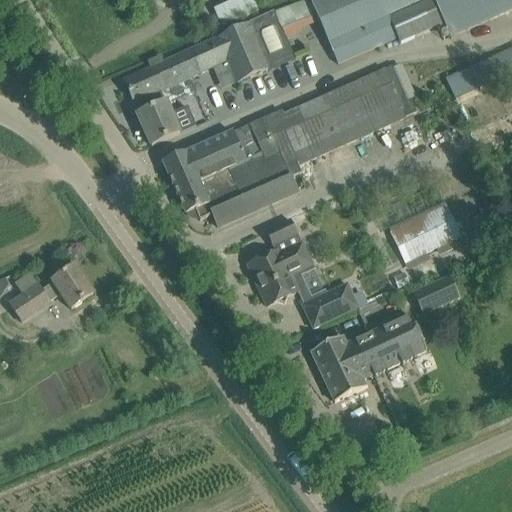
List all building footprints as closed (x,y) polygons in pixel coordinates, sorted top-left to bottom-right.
[(221,27),(256,11),(250,0),(239,0),(221,9),(221,8),(214,11),(221,27)] [(511,0),(327,0),(312,7),(328,44),(338,66),(398,39),(400,44),(446,24),(437,3),(396,21),(395,19),(437,0),(439,0),(456,39),(511,14),(511,0)] [(274,14),(217,40),(227,63),(237,85),(295,60),(274,14)] [(134,105),(136,104),(160,93),(227,63),(217,40),(164,63),(161,57),(147,63),(150,70),(124,81),(134,105)] [(511,50),(483,63),(447,80),(458,104),(459,107),(504,87),(511,83),(511,50)] [(299,167),(416,116),(394,67),(283,117),(281,113),(251,126),(163,165),(185,215),(195,211),(200,222),(212,217),(218,229),(253,213),(253,212),(238,218),(233,207),(235,206),(234,204),(302,175),(299,167)] [(187,108),(171,115),(165,104),(161,106),(159,100),(163,98),(160,93),(136,104),(141,115),(137,116),(151,148),(196,128),(187,108)] [(446,207),(389,234),(404,265),(461,239),(446,207)] [(312,267),(291,222),(265,234),(272,248),(275,247),(278,253),(248,267),(267,308),(278,303),(285,305),(287,299),(298,293),(291,277),(312,267)] [(60,294),(64,301),(71,311),(93,296),(74,268),(52,283),(53,284),(42,292),(38,287),(10,306),(23,325),(51,306),(48,302),(60,294)] [(406,275),(394,280),(399,292),(411,287),(406,275)] [(447,279),(415,294),(425,316),(458,301),(447,279)] [(6,280),(0,282),(0,301),(10,287),(6,280)] [(347,286),(302,307),(313,331),(358,309),(347,286)] [(410,318),(346,347),(363,382),(426,352),(410,318)] [(363,382),(346,347),(342,339),(311,354),(335,404),(366,389),(363,382)]
